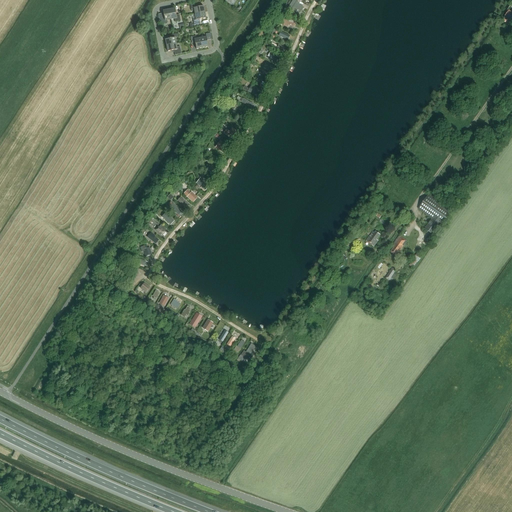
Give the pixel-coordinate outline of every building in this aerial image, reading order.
[(194,10),(195,14),(205,12),(203,6),(197,7),(196,2),(190,4),(191,11),(194,10)] [(171,19),(174,19),(175,22),(180,21),(179,14),(176,15),(175,8),(169,10),(171,19)] [(167,20),(171,19),(169,10),(163,11),(164,17),(159,18),(160,24),(168,23),(167,20)] [(206,18),(205,12),(195,14),(195,17),(193,18),(194,25),(200,24),(199,19),(206,18)] [(296,23),(291,20),(285,17),(283,22),(284,23),(283,25),(288,28),(288,26),(294,29),(296,23)] [(287,40),(289,36),(281,32),(279,36),(287,40)] [(204,37),(200,38),(202,48),(208,47),(207,40),(212,39),(210,33),(203,35),(204,37)] [(165,39),(166,46),(176,44),(175,38),(178,37),(177,34),(171,35),(172,38),(165,39)] [(196,49),(202,48),(200,38),(197,39),(196,36),(190,37),(192,43),(195,43),(196,49)] [(278,45),(278,46),(271,43),(269,46),(276,50),(276,49),(282,52),(284,48),(278,45)] [(177,47),(176,44),(166,46),(167,52),(174,50),(175,55),(181,54),(180,47),(177,47)] [(274,56),(270,53),(267,56),(278,63),(280,60),(274,56)] [(274,67),(270,64),(266,62),(262,68),(268,71),(269,69),(272,71),(274,67)] [(260,79),(264,83),(266,84),(270,77),(263,73),(261,75),(262,76),(260,79)] [(247,92),(248,91),(256,96),(260,91),(251,86),(249,89),(244,86),(243,89),(247,92)] [(251,108),(254,104),(244,98),(241,102),(251,108)] [(236,103),(230,111),(235,114),(239,117),(240,116),(244,119),(246,115),(242,112),(243,111),(241,110),(242,107),(236,103)] [(233,137),(237,131),(232,128),(233,127),(231,126),(228,131),(226,129),(223,134),(227,136),(228,134),(233,137)] [(216,147),(219,149),(224,152),(226,149),(225,148),(227,146),(220,141),(216,147)] [(205,169),(206,169),(206,170),(214,174),(216,169),(208,165),(207,165),(205,169)] [(208,185),(203,181),(200,178),(196,183),(202,187),(202,186),(205,188),(208,185)] [(191,192),(190,193),(188,191),(186,193),(185,192),(183,194),(187,198),(188,197),(193,202),(197,198),(191,192)] [(418,209),(432,219),(425,229),(433,234),(440,225),(442,226),(453,212),(429,195),(418,209)] [(188,204),(184,200),(181,197),(177,201),(185,208),(188,204)] [(178,215),(181,212),(173,204),(170,207),(178,215)] [(170,218),(168,217),(165,214),(162,217),(168,223),(169,222),(171,224),(174,221),(170,217),(170,218)] [(158,226),(155,230),(162,236),(163,235),(164,236),(167,234),(165,232),(165,231),(166,229),(161,225),(159,227),(158,226)] [(366,241),(374,247),(378,241),(377,240),(380,235),(375,232),(374,233),(373,232),(370,236),(366,241)] [(155,244),(159,240),(150,233),(147,238),(155,244)] [(361,239),(355,234),(352,238),(358,243),(361,239)] [(142,236),(135,244),(136,246),(144,237),(142,236)] [(399,252),(407,241),(400,236),(393,246),(394,247),(390,252),(394,255),(397,256),(400,253),(399,252)] [(149,249),(146,250),(146,249),(148,248),(147,245),(142,247),(140,247),(142,252),(144,251),(146,256),(150,255),(149,249)] [(412,269),(422,256),(418,253),(414,258),(409,266),(412,269)] [(343,262),(347,257),(343,254),(339,259),(343,262)] [(147,293),(151,288),(144,283),(140,288),(147,293)] [(177,309),(180,304),(175,300),(172,305),(177,309)] [(189,312),(192,309),(187,306),(185,310),(184,310),(181,315),(184,318),(186,315),(188,316),(189,313),(189,312)] [(190,324),(192,326),(194,327),(200,319),(199,319),(202,316),(198,313),(196,317),(195,316),(190,324)] [(208,319),(205,324),(202,328),(208,332),(213,323),(211,321),(208,319)] [(224,330),(220,337),(218,340),(221,343),(228,332),(224,330)] [(230,347),(235,339),(232,336),(226,345),(230,347)] [(241,340),(237,346),(236,346),(234,349),(238,352),(245,343),(241,340)] [(250,346),(246,352),(244,351),(241,355),(248,360),(249,358),(251,359),(255,353),(253,352),(255,349),(250,346)]
